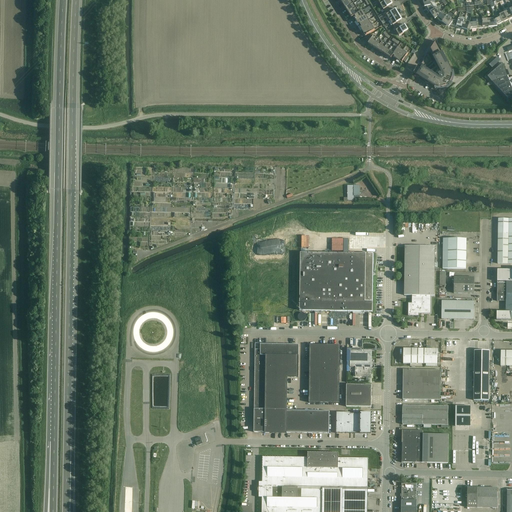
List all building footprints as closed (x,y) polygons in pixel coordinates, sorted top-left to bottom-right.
[(349,0),(343,4),(345,9),(354,4),(351,0),(349,0)] [(383,10),(385,12),(393,7),(390,3),(391,2),(389,0),(387,0),(380,5),(383,10)] [(425,4),(430,12),(437,8),(437,7),(435,9),(431,3),(432,3),(424,5),(425,4)] [(345,9),(348,13),(357,8),(354,4),(345,9)] [(386,15),(389,20),(398,15),(396,12),(393,7),(385,12),(387,15),(386,15)] [(348,13),(351,18),(362,11),(359,13),(357,8),(348,13)] [(430,12),(433,17),(440,12),(437,8),(430,12)] [(352,20),(354,23),(365,16),(362,11),(351,18),(353,17),(354,19),(352,20)] [(440,12),(433,17),(434,17),(442,23),(447,15),(442,12),(440,12)] [(504,12),(499,15),(503,23),(508,20),(504,12)] [(393,25),(394,28),(402,23),(400,19),(400,18),(398,15),(389,20),(393,26),(393,25)] [(442,23),(446,26),(451,19),(447,15),(442,23)] [(499,15),(493,17),(493,19),(494,28),(494,27),(503,23),(499,15)] [(365,16),(354,23),(356,26),(358,25),(359,26),(368,21),(365,16)] [(451,19),(446,26),(447,25),(456,28),(458,19),(458,22),(451,20),(451,19)] [(469,22),(467,31),(467,30),(477,29),(476,20),(476,23),(469,24),(470,22),(469,22)] [(359,29),(360,32),(371,25),(368,21),(359,26),(360,28),(359,29)] [(402,23),(394,28),(396,31),(399,36),(408,31),(406,27),(405,28),(402,23)] [(371,25),(360,32),(362,35),(364,34),(365,36),(375,30),(371,25)] [(368,44),(373,47),(378,39),(373,36),(372,34),(366,38),(369,43),(368,44)] [(376,48),(378,49),(382,42),(378,39),(373,47),(375,49),(376,48)] [(450,81),(451,81),(452,80),(452,78),(452,76),(452,74),(452,72),(451,70),(436,41),(430,50),(443,74),(442,76),(440,73),(438,75),(440,78),(438,79),(418,66),(413,73),(434,86),(436,87),(438,88),(440,88),(442,88),(444,88),(444,86),(445,86),(447,85),(448,84),(449,82),(450,81)] [(379,51),(382,53),(387,45),(382,42),(378,49),(379,50),(379,51)] [(385,54),(387,55),(391,48),(387,45),(382,53),(384,55),(385,54)] [(391,48),(387,55),(388,56),(388,57),(391,59),(398,48),(397,49),(393,46),(391,48)] [(393,60),(396,62),(403,51),(398,48),(391,59),(392,57),(394,58),(393,60)] [(403,51),(396,62),(399,64),(401,60),(405,63),(408,59),(406,57),(408,54),(403,51)] [(427,53),(428,55),(426,56),(421,64),(425,66),(431,60),(431,61),(432,61),(428,53),(427,53)] [(497,57),(489,65),(492,68),(500,61),(497,57)] [(499,67),(487,77),(507,98),(511,93),(511,77),(508,79),(502,63),(499,67)] [(497,264),(508,264),(511,264),(511,219),(498,219),(498,234),(497,264)] [(466,269),(466,239),(443,239),(443,269),(459,269),(465,269),(466,269)] [(434,296),(435,247),(405,246),(404,295),(412,296),(412,303),(408,303),(408,316),(419,316),(419,314),(430,314),(431,296),(434,296)] [(299,311),(336,311),(372,312),(372,302),(373,254),(365,254),(300,253),(299,311)] [(511,270),(497,270),(497,282),(497,301),(506,301),(506,307),(506,311),(506,312),(497,312),(497,320),(511,320),(511,318),(511,270)] [(454,293),(462,293),(462,285),(474,286),(474,278),(454,277),(454,293)] [(462,285),(462,293),(474,294),(474,286),(462,285)] [(473,320),(474,302),(442,301),(441,319),(473,320)] [(298,378),(299,345),(260,344),(260,350),(255,350),(254,432),(329,434),(329,411),(287,411),(287,377),(298,378)] [(309,403),(336,403),(339,403),(340,345),(310,345),(309,403)] [(403,364),(415,364),(415,349),(403,349),(403,364)] [(426,364),(426,349),(415,349),(415,364),(426,364)] [(426,349),(426,364),(437,364),(437,349),(426,349)] [(372,367),(372,351),(350,350),(350,367),(355,367),(355,377),(371,377),(371,367),(372,367)] [(489,401),(489,351),(474,351),(474,401),(489,401)] [(511,366),(511,351),(501,351),(500,366),(511,366)] [(403,370),(403,385),(440,385),(440,370),(403,370)] [(371,407),(371,385),(346,385),(346,407),(371,407)] [(440,385),(403,385),(403,400),(440,400),(440,385)] [(496,402),(491,402),(491,407),(496,408),(496,411),(501,411),(501,407),(505,407),(506,400),(502,400),(502,394),(499,394),(499,398),(497,398),(496,402)] [(448,425),(448,406),(403,405),(402,416),(402,425),(423,425),(431,425),(441,425),(448,425)] [(470,427),(470,406),(455,406),(455,426),(470,427)] [(371,423),(371,413),(360,413),(360,414),(351,414),(351,413),(337,412),(336,433),(371,434),(371,423)] [(448,463),(448,435),(423,434),(423,431),(402,431),(402,463),(448,463)] [(493,453),(506,452),(506,448),(508,448),(508,445),(503,446),(502,440),(509,439),(508,432),(492,434),(493,442),(495,441),(496,446),(492,447),(493,453)] [(307,458),(263,457),(262,482),(259,482),(259,497),(262,497),(261,511),(367,511),(368,459),(338,458),(338,453),(307,453),(307,458)] [(416,511),(417,484),(401,483),(401,508),(400,511),(416,511)] [(497,488),(477,488),(467,488),(467,508),(477,508),(497,508),(497,488)]
